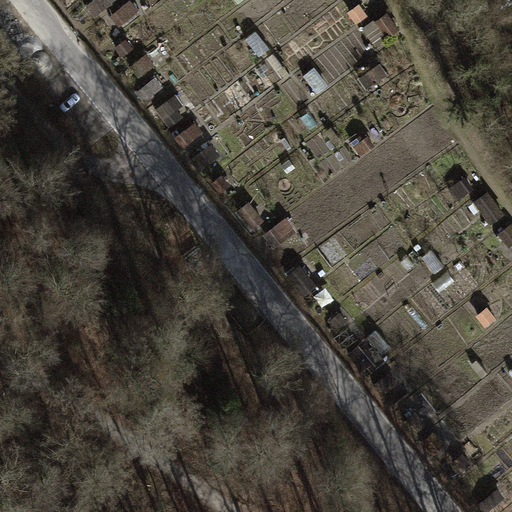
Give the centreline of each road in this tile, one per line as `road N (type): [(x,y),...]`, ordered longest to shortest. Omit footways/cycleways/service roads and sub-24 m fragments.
road 1 (unclassified): [(27,0),(438,511)]
road 2 (track): [(0,356),(231,511)]
road 3 (track): [(140,145),(83,162),(0,76)]
